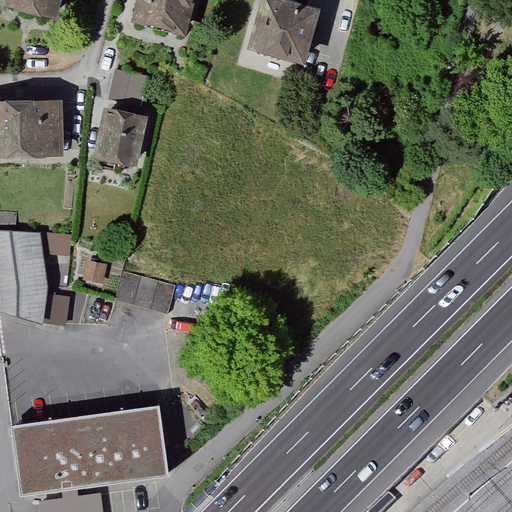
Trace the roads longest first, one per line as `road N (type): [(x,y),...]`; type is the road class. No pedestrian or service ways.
road 1 (motorway): [(511,228),(228,511)]
road 2 (motorway): [(315,511),(511,315)]
road 3 (residential): [(106,0),(85,76),(0,85)]
